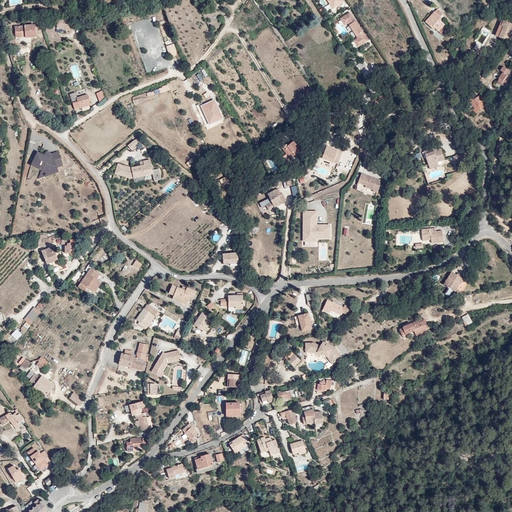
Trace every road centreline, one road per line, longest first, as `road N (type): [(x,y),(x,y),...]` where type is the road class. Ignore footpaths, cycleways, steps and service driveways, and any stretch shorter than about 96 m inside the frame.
road 1 (residential): [(158,265),(114,226),(107,191),(90,166),(24,111),(0,40)]
road 2 (residential): [(158,265),(114,324),(90,387),(92,443),(73,498)]
road 3 (unclassified): [(485,232),(484,154),(449,104),(400,0)]
road 4 (residential): [(149,457),(205,447),(257,417),(248,374),(265,301)]
road 5 (tertiary): [(274,292),(432,268),(485,232)]
road 6 (tertiary): [(149,457),(265,301)]
